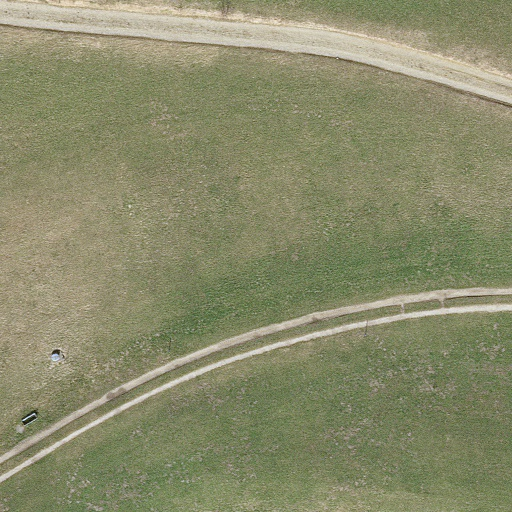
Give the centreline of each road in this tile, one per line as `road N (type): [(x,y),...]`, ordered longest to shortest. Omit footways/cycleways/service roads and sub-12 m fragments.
road 1 (track): [(511,298),(415,301),(195,359),(0,463)]
road 2 (track): [(511,96),(361,45),(0,13)]
